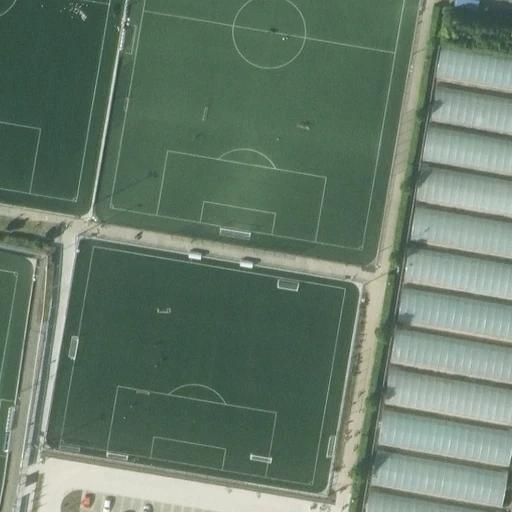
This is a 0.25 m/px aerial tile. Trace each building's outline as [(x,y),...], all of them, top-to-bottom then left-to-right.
[(511,90),(511,55),(441,42),(435,76),(511,90)] [(511,132),(511,98),(436,86),(430,118),(511,132)] [(511,174),(511,140),(427,126),(422,158),(511,174)] [(511,215),(511,181),(420,165),(414,198),(511,215)] [(511,257),(511,222),(416,205),(410,238),(511,257)] [(511,298),(511,263),(409,244),(403,278),(511,298)] [(511,339),(511,304),(402,284),(396,318),(511,339)] [(511,382),(511,348),(396,327),(390,360),(511,382)] [(511,423),(511,389),(390,367),(383,400),(511,423)] [(377,442),(507,466),(511,439),(511,432),(383,409),(377,442)] [(369,483),(500,507),(506,474),(376,449),(369,483)] [(365,511),(491,511),(369,489),(365,511)]
